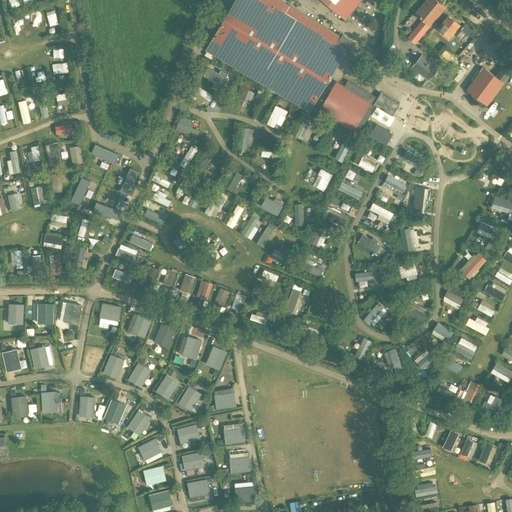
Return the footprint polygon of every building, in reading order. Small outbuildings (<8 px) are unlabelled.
[(235,0),(205,52),(310,113),(350,43),(348,42),(349,40),(342,36),(341,38),(276,0),(235,0)] [(325,0),(346,17),(360,0),(325,0)] [(441,14),(445,10),(433,0),(426,0),(414,16),(421,22),(406,40),(414,47),(437,19),(441,14)] [(445,17),(441,14),(437,19),(441,23),(437,28),(449,38),(460,24),(448,14),(445,17)] [(473,38),(480,30),(476,26),(469,34),(473,38)] [(429,79),(438,68),(423,55),(414,66),(429,79)] [(488,105),(511,72),(511,63),(508,60),(496,76),(484,67),(467,89),(488,105)] [(502,125),(511,111),(511,77),(486,112),(502,125)] [(378,97),(348,80),(345,86),(337,81),(320,110),(359,134),(376,105),(393,115),(400,103),(381,92),(378,97)] [(209,104),(216,97),(203,86),(196,94),(209,104)] [(245,88),(242,95),(253,99),(256,92),(245,88)] [(73,93),(58,94),(59,104),(74,103),(73,93)] [(27,99),(19,102),(26,124),(34,121),(27,99)] [(5,104),(0,105),(0,111),(3,123),(9,122),(5,104)] [(276,105),(269,124),(275,126),(282,107),(276,105)] [(286,125),(290,117),(283,114),(279,121),(286,125)] [(202,130),(190,126),(193,119),(183,116),(178,130),(199,138),(202,130)] [(306,117),(297,136),(307,140),(316,122),(306,117)] [(74,121),(57,126),(60,136),(77,132),(74,121)] [(376,124),(369,136),(386,146),(393,134),(376,124)] [(326,128),(320,125),(317,130),(323,134),(326,128)] [(243,127),(240,146),(251,148),(254,129),(243,127)] [(338,140),(335,146),(347,152),(350,146),(338,140)] [(59,142),(48,144),(51,164),(62,162),(59,142)] [(181,164),(188,168),(197,148),(190,144),(181,164)] [(32,146),(33,151),(29,152),(31,161),(42,160),(40,145),(32,146)] [(74,165),(85,163),(82,145),(71,147),(74,165)] [(98,147),(95,154),(115,163),(118,156),(98,147)] [(365,155),(366,152),(360,149),(354,163),(374,172),(379,161),(365,155)] [(10,173),(21,172),(19,150),(10,151),(11,160),(9,160),(10,173)] [(279,158),(280,152),(262,150),(262,156),(279,158)] [(404,161),(423,165),(426,155),(406,151),(404,161)] [(511,171),(498,166),(492,181),(509,187),(511,179),(511,171)] [(130,168),(119,192),(128,196),(139,172),(130,168)] [(323,168),(314,185),(326,191),(335,174),(323,168)] [(169,187),(173,179),(157,171),(153,180),(169,187)] [(235,187),(242,175),(237,172),(230,183),(235,187)] [(53,191),(64,191),(64,175),(53,175),(53,191)] [(389,194),(395,198),(404,183),(390,175),(385,184),(392,189),(389,194)] [(82,177),(71,201),(80,205),(91,181),(82,177)] [(361,199),(364,191),(342,182),(339,190),(361,199)] [(7,195),(18,192),(16,185),(5,189),(7,195)] [(42,186),(33,186),(34,204),(43,203),(42,186)] [(413,192),(415,212),(427,211),(425,191),(413,192)] [(9,195),(11,210),(22,209),(20,193),(9,195)] [(511,199),(497,195),(493,208),(511,214),(511,199)] [(0,215),(8,212),(2,196),(0,196),(0,215)] [(277,215),(282,207),(267,197),(261,206),(277,215)] [(96,202),(93,211),(118,220),(121,211),(96,202)] [(374,202),(370,209),(395,222),(399,215),(374,202)] [(343,226),(348,215),(329,206),(323,216),(343,226)] [(237,228),(246,213),(237,208),(228,223),(237,228)] [(368,217),(375,220),(377,215),(370,211),(368,217)] [(84,218),(79,235),(85,237),(90,220),(84,218)] [(252,220),(243,233),(251,239),(260,226),(252,220)] [(477,233),(498,241),(502,229),(482,221),(477,233)] [(320,246),(327,228),(317,224),(310,242),(320,246)] [(404,229),(405,251),(419,250),(417,228),(404,229)] [(46,246),(63,248),(65,236),(47,233),(46,246)] [(375,256),(381,243),(362,233),(356,246),(375,256)] [(147,248),(150,242),(133,236),(131,242),(147,248)] [(125,246),(124,249),(119,248),(117,255),(133,259),(136,249),(125,246)] [(271,255),(287,261),(290,255),(273,248),(271,255)] [(13,264),(19,264),(19,268),(25,267),(24,250),(13,250),(13,264)] [(480,251),(463,269),(473,278),(489,260),(480,251)] [(64,267),(64,253),(56,253),(57,267),(64,267)] [(44,269),(41,254),(36,255),(37,264),(33,264),(34,271),(44,269)] [(293,266),(285,262),(283,268),(291,272),(293,266)] [(115,274),(132,281),(136,270),(119,264),(115,274)] [(403,280),(419,278),(417,264),(402,266),(403,280)] [(311,272),(319,276),(323,269),(314,265),(311,272)] [(511,284),(511,283),(511,275),(500,268),(496,275),(511,284)] [(165,284),(174,284),(174,278),(180,278),(180,270),(165,269),(165,284)] [(278,281),(280,275),(265,269),(263,276),(278,281)] [(357,272),(358,280),(378,279),(379,283),(385,282),(384,271),(357,272)] [(182,291),(192,291),(193,277),(183,276),(182,291)] [(227,302),(229,286),(199,282),(197,298),(227,302)] [(489,283),(485,291),(504,301),(508,294),(489,283)] [(444,299),(460,309),(466,299),(449,290),(444,299)] [(242,311),(247,296),(237,293),(232,307),(242,311)] [(494,316),(496,310),(490,308),(492,303),(482,300),(478,310),(494,316)] [(81,323),(83,303),(64,301),(61,321),(81,323)] [(55,323),(55,303),(40,302),(39,323),(55,323)] [(121,320),(124,306),(105,302),(102,316),(121,320)] [(379,302),(364,319),(371,325),(386,308),(379,302)] [(9,323),(25,324),(26,303),(9,303),(9,323)] [(426,318),(430,310),(419,304),(414,313),(426,318)] [(129,332),(147,338),(154,318),(136,312),(129,332)] [(110,328),(111,323),(120,324),(121,319),(102,318),(101,327),(110,328)] [(470,327),(483,334),(488,326),(475,318),(470,327)] [(163,322),(155,342),(171,348),(179,329),(163,322)] [(449,342),(455,331),(438,322),(432,333),(449,342)] [(199,358),(203,339),(185,335),(180,354),(199,358)] [(364,337),(357,353),(366,357),(373,341),(364,337)] [(456,350),(473,359),(480,346),(463,337),(456,350)] [(511,358),(511,345),(509,343),(503,353),(511,358)] [(37,369),(53,364),(47,344),(31,349),(37,369)] [(221,370),(229,351),(214,344),(206,364),(221,370)] [(9,372),(24,368),(19,348),(3,352),(9,372)] [(385,351),(390,370),(403,367),(398,348),(385,351)] [(428,348),(416,360),(425,369),(437,358),(428,348)] [(119,379),(127,360),(113,354),(105,372),(119,379)] [(462,373),(465,364),(452,361),(450,369),(462,373)] [(511,378),(511,370),(498,361),(490,371),(509,384),(511,378)] [(143,387),(153,369),(140,362),(130,380),(143,387)] [(169,374),(158,388),(169,397),(180,383),(169,374)] [(453,398),(457,386),(442,382),(438,394),(453,398)] [(472,383),(465,397),(474,401),(480,387),(472,383)] [(198,402),(203,392),(189,385),(179,403),(196,412),(201,403),(198,402)] [(236,388),(216,390),(217,408),(237,407),(236,388)] [(43,392),(44,412),(60,411),(59,391),(43,392)] [(15,416),(30,416),(30,396),(15,396),(15,416)] [(79,416),(97,416),(97,396),(80,396),(79,416)] [(113,398),(106,418),(121,424),(129,404),(113,398)] [(141,435),(154,419),(141,409),(128,425),(141,435)] [(436,439),(441,424),(431,421),(426,435),(436,439)] [(183,443),(202,438),(199,423),(179,428),(183,443)] [(226,424),(226,443),(246,442),(245,423),(226,424)] [(456,451),(463,433),(452,429),(445,447),(456,451)] [(148,463),(166,454),(157,437),(140,446),(148,463)] [(463,454),(474,457),(479,442),(468,438),(463,454)] [(486,441),(479,460),(493,464),(499,446),(486,441)] [(188,470),(207,466),(204,451),(184,455),(188,470)] [(232,472),(252,471),(251,455),(231,456),(232,472)] [(165,465),(145,469),(148,484),(168,481),(165,465)] [(211,483),(216,482),(215,477),(189,482),(192,497),(213,493),(211,483)] [(234,501),(256,500),(255,482),(233,483),(234,501)] [(420,495),(439,493),(438,486),(420,488),(420,495)] [(172,504),(179,503),(174,488),(151,495),(155,511),(159,511),(173,508),(172,504)] [(498,510),(498,511),(511,511),(511,499),(498,501),(499,510),(498,510)] [(302,511),(301,501),(290,502),(291,511),(302,511)] [(488,503),(488,511),(497,511),(497,502),(488,503)] [(487,511),(487,503),(475,504),(475,511),(487,511)]
